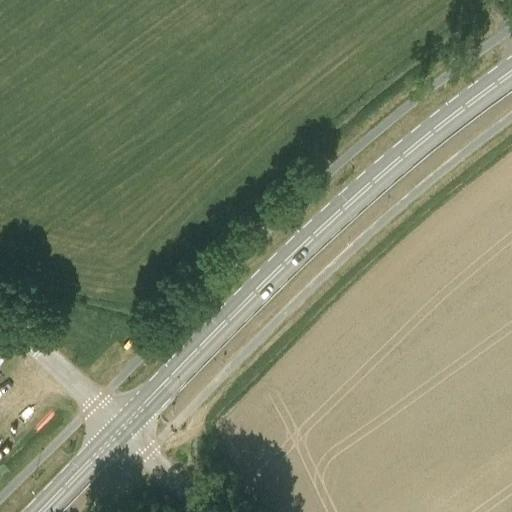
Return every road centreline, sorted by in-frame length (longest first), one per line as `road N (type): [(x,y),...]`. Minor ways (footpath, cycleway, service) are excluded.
road 1 (primary): [(120,431),(405,152),(511,73)]
road 2 (unclassified): [(120,431),(40,350),(0,325)]
